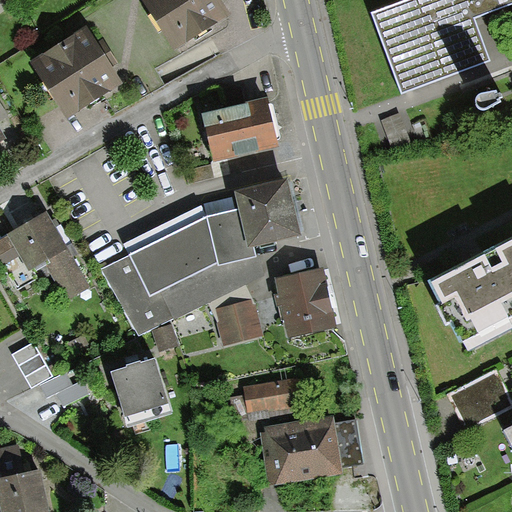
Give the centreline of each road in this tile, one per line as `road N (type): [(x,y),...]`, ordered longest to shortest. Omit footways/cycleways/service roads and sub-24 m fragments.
road 1 (primary): [(415,511),(301,28)]
road 2 (residential): [(301,28),(0,190)]
road 3 (residential): [(157,511),(0,411)]
